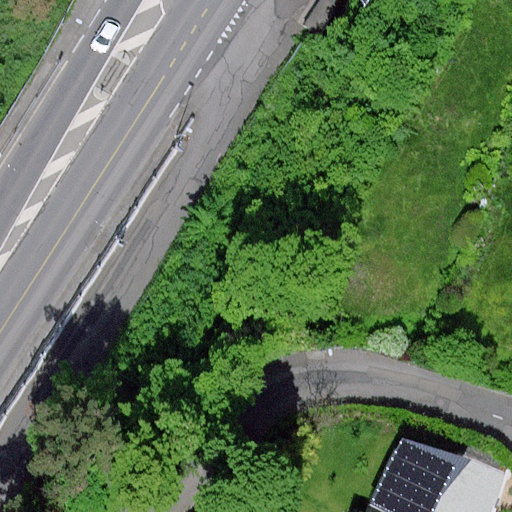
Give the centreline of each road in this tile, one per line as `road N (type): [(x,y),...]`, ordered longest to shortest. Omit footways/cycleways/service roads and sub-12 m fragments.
road 1 (residential): [(184,0),(225,55),(229,90),(221,117),(0,470)]
road 2 (residential): [(149,511),(252,408),(330,375),(419,387),(511,419)]
road 3 (primary): [(168,0),(0,277)]
